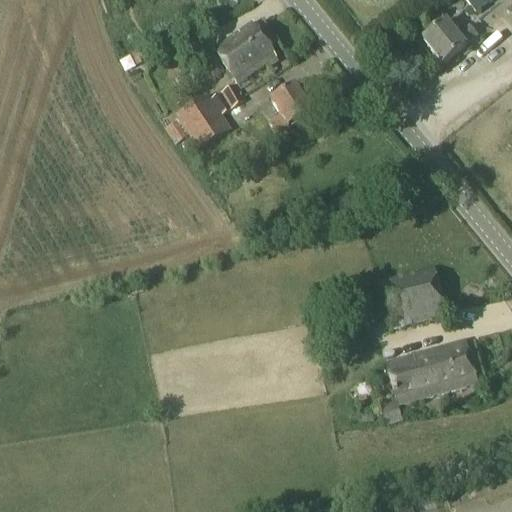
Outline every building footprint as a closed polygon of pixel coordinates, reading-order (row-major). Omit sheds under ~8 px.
[(462,0),(475,16),(495,0),(462,0)] [(422,43),(442,67),(477,39),(468,28),(456,38),(446,24),(422,43)] [(221,97),(230,113),(245,104),(235,88),(275,60),(252,25),(212,53),(235,88),(221,97)] [(478,96),(483,106),(506,95),(501,85),(478,96)] [(268,126),(275,137),(288,129),(289,132),(312,117),(294,90),(272,104),(280,118),(268,126)] [(176,118),(199,153),(229,134),(206,99),(176,118)] [(378,284),(390,334),(446,319),(433,269),(378,284)] [(379,409),(385,430),(402,425),(398,411),(478,387),(465,344),(386,368),(396,404),(379,409)]
